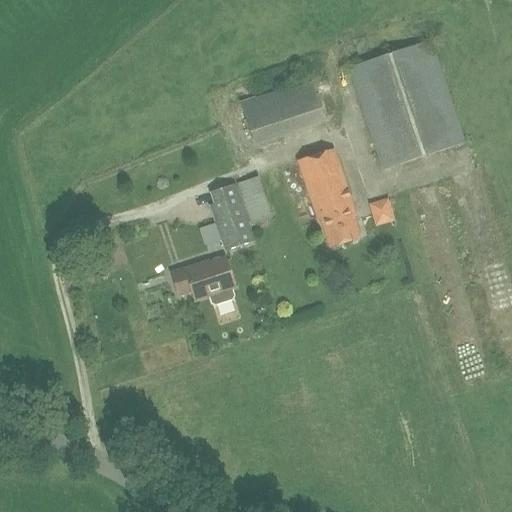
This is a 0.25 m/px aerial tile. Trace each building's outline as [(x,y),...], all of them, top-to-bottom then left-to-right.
[(350,69),(383,172),(465,145),(431,42),(350,69)] [(311,82),(294,88),(305,126),(323,120),(311,82)] [(355,217),(333,151),(297,163),(317,222),(320,221),(329,250),(360,240),(352,218),(355,217)] [(271,220),(257,179),(237,186),(251,226),(271,220)] [(210,208),(225,253),(254,244),(234,187),(211,195),(214,206),(210,208)] [(203,265),(171,275),(178,297),(192,293),(195,304),(235,291),(225,261),(203,268),(203,265)]
